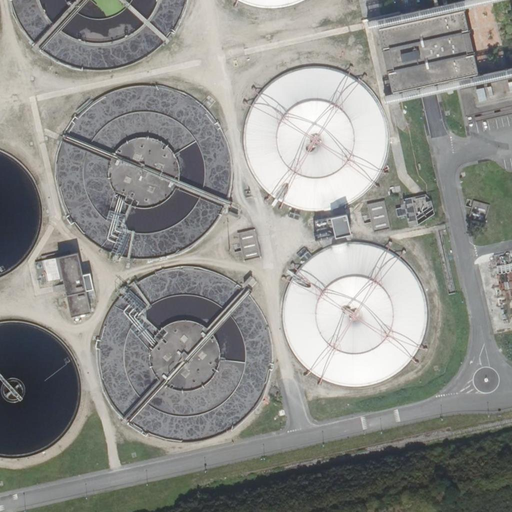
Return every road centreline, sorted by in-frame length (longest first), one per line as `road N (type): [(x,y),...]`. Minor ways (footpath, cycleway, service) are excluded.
road 1 (track): [(269,273),(180,260),(107,278),(87,331),(88,373),(118,479)]
road 2 (track): [(204,0),(282,350)]
road 3 (track): [(7,0),(28,82),(16,101),(0,103)]
